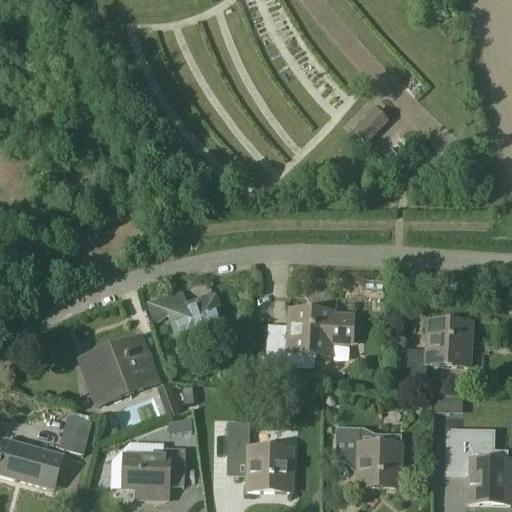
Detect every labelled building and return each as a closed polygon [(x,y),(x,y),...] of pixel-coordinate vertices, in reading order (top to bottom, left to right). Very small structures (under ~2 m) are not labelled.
[(366,147),(388,125),(377,114),(354,136),(366,147)] [(188,309),(183,295),(148,306),(148,309),(152,321),(154,327),(170,322),(180,351),(226,337),(215,301),(188,309)] [(314,373),(314,360),(331,361),(332,351),(353,352),(355,320),(334,318),(334,317),(289,314),(288,331),(268,330),(267,343),(265,371),(288,372),(288,371),(314,373)] [(405,354),(404,383),(426,384),(427,370),(470,372),(472,328),(428,325),(426,355),(405,354)] [(81,365),(98,410),(157,388),(140,343),(81,365)] [(158,394),(169,423),(180,418),(170,390),(158,394)] [(184,409),(194,408),(192,392),(182,393),(184,409)] [(83,459),(92,428),(68,421),(59,453),(83,459)] [(227,482),(247,482),(247,496),(291,497),(292,453),(249,453),(250,428),(228,427),(227,465),(227,482)] [(401,449),(401,441),(374,440),(364,435),(337,434),(336,467),(344,467),(353,476),(357,477),(357,493),(401,493),(401,449)] [(467,479),(467,508),(510,509),(511,466),(483,465),(484,438),(447,437),(446,479),(467,479)] [(6,445),(0,465),(0,479),(54,495),(63,461),(6,445)] [(186,454),(163,453),(163,461),(124,460),(123,495),(139,495),(138,503),(167,504),(167,496),(168,490),(184,491),(186,454)]
